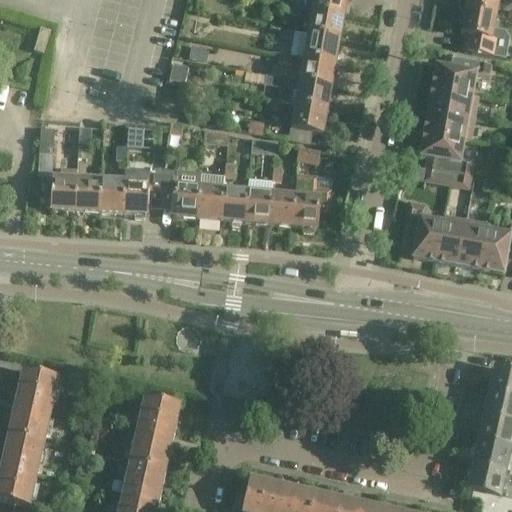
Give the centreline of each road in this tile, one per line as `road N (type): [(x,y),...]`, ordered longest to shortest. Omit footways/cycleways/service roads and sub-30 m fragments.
road 1 (residential): [(204,511),(215,461),(223,447),(242,443),(408,478),(423,470),(454,326)]
road 2 (tertiary): [(349,308),(0,262)]
road 3 (residential): [(349,308),(407,0)]
